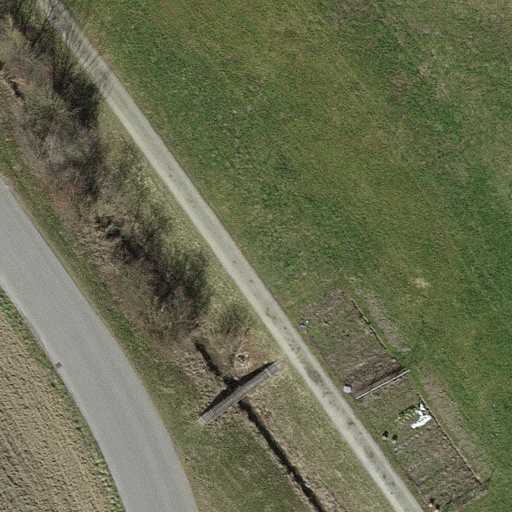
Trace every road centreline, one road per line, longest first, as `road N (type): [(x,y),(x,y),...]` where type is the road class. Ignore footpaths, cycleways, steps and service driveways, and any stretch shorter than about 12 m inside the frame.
road 1 (track): [(420,511),(49,0)]
road 2 (unclassified): [(0,245),(107,386),(165,511)]
